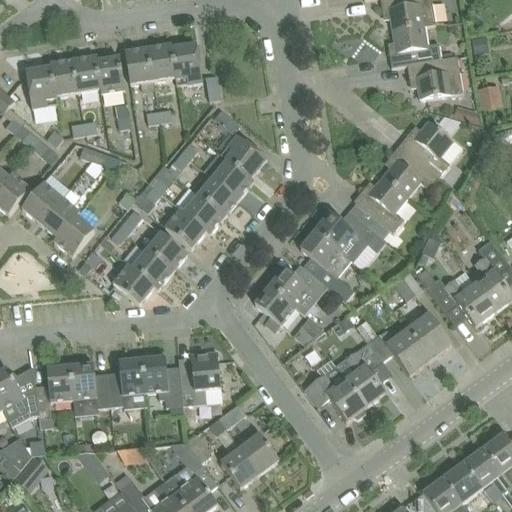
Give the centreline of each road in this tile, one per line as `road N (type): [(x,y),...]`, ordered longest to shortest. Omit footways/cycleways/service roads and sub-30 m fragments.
road 1 (residential): [(57,0),(80,17),(108,21),(249,3),(281,26),(291,76)]
road 2 (residential): [(291,76),(297,185),(220,312)]
road 3 (residential): [(0,337),(220,312)]
road 4 (residential): [(220,312),(346,489)]
road 5 (residential): [(346,489),(511,368)]
